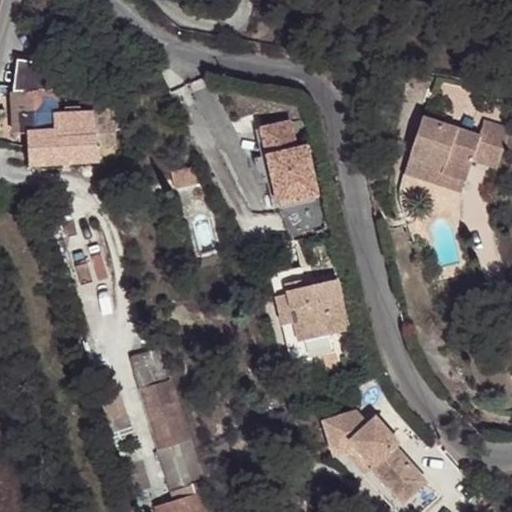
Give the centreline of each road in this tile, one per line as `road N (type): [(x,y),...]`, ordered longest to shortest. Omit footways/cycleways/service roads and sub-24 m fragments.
road 1 (residential): [(108,0),(186,53),(322,84),(392,368),(459,443),(511,455)]
road 2 (unknown): [(208,57),(262,235)]
